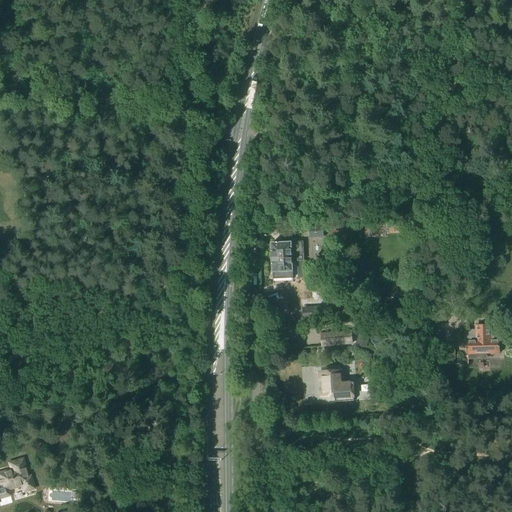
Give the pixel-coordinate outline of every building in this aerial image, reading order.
[(310,239),(323,238),(322,226),(310,227),(310,239)] [(284,244),(284,242),(278,242),(278,244),(271,244),(272,263),(282,263),(281,259),(292,259),(292,256),(299,255),(299,253),(303,253),(302,243),(284,244)] [(297,262),(297,256),(296,256),(297,279),(305,278),(305,271),(307,271),(306,262),(305,262),(305,261),(297,262)] [(273,280),(293,279),(292,259),(281,259),(282,263),(272,263),(273,280)] [(302,319),(318,318),(317,299),(301,300),(302,319)] [(491,330),(491,326),(475,327),(475,330),(467,331),(468,355),(499,354),(498,330),(491,330)] [(323,347),(336,346),(352,344),(351,332),(322,335),(323,347)] [(367,349),(369,338),(359,336),(356,346),(367,349)] [(343,377),(343,370),(322,372),(323,388),(321,388),(321,396),(335,395),(335,401),(354,400),(352,381),(346,382),(345,377),(343,377)] [(27,478),(22,460),(9,464),(11,472),(5,473),(5,472),(0,473),(0,499),(9,496),(8,491),(21,487),(21,489),(22,489),(23,490),(24,491),(25,491),(26,491),(28,491),(29,491),(30,490),(31,489),(32,488),(32,487),(32,486),(32,485),(30,477),(27,478)]
